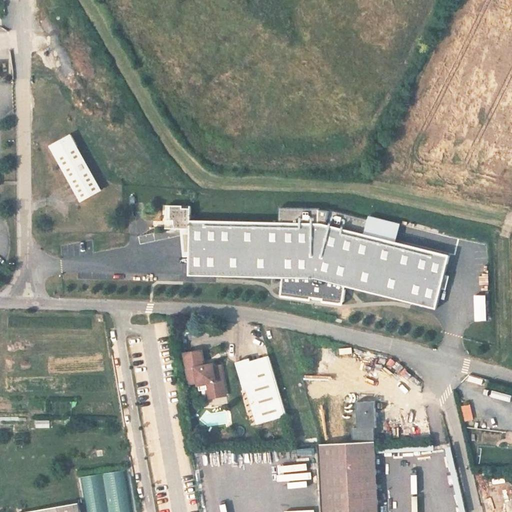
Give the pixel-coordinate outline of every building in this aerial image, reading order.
[(0,29),(0,38),(16,38),(16,29),(0,29)] [(71,135),(50,147),(80,202),(101,190),(71,135)] [(190,229),(189,276),(283,278),(280,297),(311,301),(311,298),(322,299),(322,302),(343,305),(346,287),(436,309),(450,256),(322,225),(190,221),(190,206),(166,206),(166,229),(190,229)] [(200,354),(182,358),(188,386),(198,385),(200,394),(207,392),(209,401),(227,397),(220,370),(213,372),(212,367),(203,369),(200,354)] [(260,428),(289,420),(268,358),(251,364),(250,363),(237,367),(246,393),(249,393),(260,428)] [(355,430),(356,444),(377,443),(376,429),(379,429),(377,403),(358,404),(360,430),(355,430)] [(475,404),(468,406),(471,421),(479,420),(475,404)] [(197,431),(189,432),(191,444),(204,441),(202,434),(197,431)] [(384,511),(377,443),(356,444),(321,446),(328,511),(384,511)] [(77,511),(74,500),(28,511),(77,511)]
